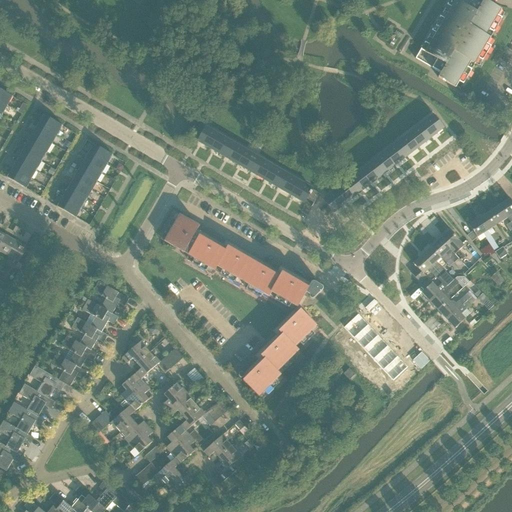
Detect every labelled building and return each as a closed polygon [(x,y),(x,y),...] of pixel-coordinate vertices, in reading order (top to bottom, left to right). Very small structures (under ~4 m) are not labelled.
[(450,0),(447,5),(452,8),(445,20),(440,17),(437,22),(435,26),(432,32),(437,35),(430,47),(425,44),(422,48),(419,54),(416,59),(441,74),(438,78),(456,89),(459,83),(463,85),(472,71),(467,69),(471,63),(475,65),(479,59),(483,61),(491,47),(487,44),(491,38),(487,36),(490,30),(494,33),(497,28),(498,26),(502,18),(498,16),(502,10),(484,0),(484,1),(482,0),(450,0)] [(0,102),(8,107),(14,97),(0,89),(0,102)] [(0,113),(3,116),(8,107),(0,102),(0,113)] [(58,136),(64,126),(45,115),(39,125),(58,136)] [(433,136),(434,135),(443,128),(434,116),(423,124),(433,136)] [(421,145),(433,136),(423,124),(411,133),(421,145)] [(53,145),(58,136),(39,125),(34,134),(53,145)] [(215,151),(223,137),(207,128),(199,141),(215,151)] [(408,155),(421,145),(411,133),(399,143),(408,155)] [(47,154),(53,145),(34,134),(29,143),(47,154)] [(228,158),(236,144),(223,137),(215,151),(228,158)] [(66,141),(63,146),(69,149),(72,144),(66,141)] [(42,163),(47,154),(29,143),(23,151),(42,163)] [(396,164),(408,155),(399,143),(387,152),(396,164)] [(108,166),(114,156),(95,144),(89,154),(108,166)] [(241,166),(249,152),(236,144),(228,158),(241,166)] [(37,171),(42,163),(23,151),(18,160),(37,171)] [(255,174),(263,160),(249,152),(241,166),(255,174)] [(384,174),(396,164),(387,152),(375,161),(384,174)] [(103,175),(108,166),(89,154),(84,163),(103,175)] [(32,180),(37,171),(18,160),(13,169),(32,180)] [(268,181),(276,168),(263,160),(255,174),(268,181)] [(372,183),(384,174),(375,161),(363,170),(372,183)] [(98,183),(103,175),(84,163),(78,172),(98,183)] [(281,189),(289,175),(276,168),(268,181),(281,189)] [(27,189),(32,180),(13,169),(8,178),(27,189)] [(360,192),(372,183),(363,170),(351,180),(360,192)] [(93,192),(98,183),(78,172),(73,181),(93,192)] [(294,197),(302,183),(289,175),(281,189),(294,197)] [(348,202),(360,192),(351,180),(339,189),(348,202)] [(87,201),(93,192),(73,181),(68,189),(87,201)] [(305,203),(307,199),(313,189),(302,183),(294,197),(305,203)] [(82,210),(87,201),(68,189),(63,198),(82,210)] [(313,189),(307,199),(315,203),(320,194),(313,189)] [(334,212),(348,202),(339,189),(325,200),(334,212)] [(77,218),(82,210),(63,198),(58,207),(77,218)] [(511,201),(510,199),(500,206),(508,217),(511,223),(511,201)] [(498,224),(508,217),(500,206),(490,212),(498,224)] [(492,228),(498,224),(490,212),(480,219),(488,230),(495,241),(500,239),(492,228)] [(200,227),(189,220),(180,215),(177,221),(173,219),(164,234),(168,236),(165,242),(194,259),(192,263),(207,272),(209,268),(215,271),(218,267),(223,270),(220,274),(235,283),(238,279),(249,285),(246,289),(261,298),(264,294),(270,297),(272,293),(277,296),(275,300),(290,309),(292,305),(298,308),(306,294),(310,296),(310,297),(310,298),(310,299),(311,299),(312,300),(313,300),(314,300),(315,299),(323,291),(323,290),(324,290),(324,289),(323,289),(323,288),(323,287),(313,282),(315,280),(314,278),(312,278),(310,278),(309,279),(307,282),(280,266),(279,269),(226,240),(224,244),(199,229),(200,227)] [(474,231),(468,236),(473,241),(478,237),(483,234),(490,245),(494,251),(498,248),(495,242),(495,241),(488,230),(480,219),(470,226),(474,231)] [(17,242),(15,241),(8,237),(12,231),(8,229),(5,235),(7,236),(0,246),(0,251),(8,256),(17,242)] [(465,246),(459,241),(450,230),(441,239),(459,259),(461,261),(466,257),(460,251),(465,246)] [(17,242),(8,256),(19,263),(27,248),(19,243),(22,237),(18,235),(15,241),(17,242)] [(459,259),(441,239),(432,247),(442,257),(445,254),(454,263),(459,259)] [(437,262),(442,257),(432,247),(423,255),(442,275),(446,271),(437,262)] [(502,247),(495,252),(499,258),(506,253),(502,247)] [(438,279),(442,275),(423,255),(414,264),(418,268),(412,274),(421,283),(427,277),(424,274),(429,269),(438,279)] [(454,280),(446,271),(442,275),(438,279),(442,284),(437,288),(433,283),(422,293),(431,302),(454,280)] [(506,281),(497,272),(491,278),(500,287),(506,281)] [(472,288),(479,281),(473,274),(466,281),(472,288)] [(454,280),(431,302),(439,311),(449,301),(449,300),(449,299),(449,298),(449,297),(449,296),(448,296),(448,295),(448,294),(459,283),(455,279),(454,280)] [(112,314),(113,314),(119,303),(125,306),(129,299),(99,282),(94,292),(106,299),(101,308),(112,314)] [(477,299),(479,296),(483,293),(479,289),(473,294),(477,299)] [(449,301),(439,311),(447,319),(447,320),(472,296),(469,292),(456,303),(455,302),(453,301),(450,302),(449,301)] [(472,296),(447,320),(456,329),(466,319),(465,318),(471,313),(467,309),(476,301),(472,296)] [(483,302),(489,308),(495,302),(490,296),(483,302)] [(119,317),(113,314),(112,314),(101,308),(84,298),(83,301),(87,303),(83,310),(92,315),(87,323),(91,326),(102,333),(109,321),(115,325),(119,317)] [(317,326),(310,320),(301,310),(279,332),(283,335),(261,357),(265,360),(243,381),(259,397),(264,392),(267,396),(280,384),(276,380),(281,375),(278,372),(282,368),(285,371),(298,359),(294,355),(299,351),(296,347),(300,343),(303,346),(315,335),(312,331),(317,326)] [(343,331),(353,341),(368,327),(367,325),(358,317),(343,331)] [(91,326),(87,323),(78,319),(73,328),(85,336),(80,344),(92,350),(98,340),(104,343),(108,336),(102,333),(91,326)] [(368,327),(353,341),(362,350),(377,336),(368,327)] [(80,344),(68,336),(62,347),(74,354),(70,362),(81,368),(87,358),(93,361),(98,354),(92,350),(80,344)] [(377,336),(362,350),(372,359),(386,345),(377,336)] [(137,365),(150,353),(146,348),(147,347),(142,342),(137,346),(133,350),(122,359),(127,364),(132,360),(137,365)] [(372,359),(371,359),(382,369),(396,355),(386,345),(372,359)] [(171,354),(179,363),(184,358),(176,350),(171,354)] [(141,379),(160,362),(156,357),(154,358),(150,353),(137,365),(141,369),(136,374),(141,379)] [(70,362),(57,354),(51,365),(64,372),(60,380),(66,384),(70,387),(77,376),(83,379),(87,372),(81,368),(70,362)] [(174,366),(179,363),(171,354),(167,358),(174,366)] [(396,355),(382,369),(394,381),(408,368),(396,355)] [(170,370),(174,366),(167,358),(162,361),(170,370)] [(165,374),(170,370),(162,361),(158,365),(165,374)] [(60,380),(36,366),(30,377),(43,384),(38,392),(49,399),(49,398),(55,388),(62,391),(66,384),(60,380)] [(202,366),(195,373),(202,380),(209,373),(202,366)] [(350,380),(356,375),(350,368),(344,374),(350,380)] [(362,369),(355,373),(358,378),(365,374),(362,369)] [(146,384),(141,379),(136,374),(121,386),(126,391),(121,396),(125,401),(146,384)] [(168,411),(188,393),(183,388),(182,389),(177,383),(164,395),(169,400),(163,405),(168,411)] [(146,384),(125,401),(128,404),(123,408),(120,405),(109,415),(114,421),(130,407),(130,406),(135,412),(149,400),(145,394),(150,389),(146,384)] [(38,392),(30,388),(25,385),(20,395),(32,402),(28,410),(27,410),(39,417),(39,416),(45,406),(51,409),(55,402),(49,398),(49,399),(38,392)] [(113,385),(109,393),(116,398),(121,390),(113,385)] [(397,385),(391,393),(396,397),(402,389),(397,385)] [(183,416),(196,404),(192,399),(193,398),(188,393),(168,411),(173,416),(178,411),(183,416)] [(222,401),(217,405),(225,414),(229,410),(222,401)] [(27,410),(28,410),(15,403),(9,412),(22,419),(17,428),(28,435),(34,424),(41,427),(45,420),(39,416),(39,417),(27,410)] [(186,431),(187,431),(204,416),(207,414),(202,408),(201,409),(196,404),(183,416),(187,421),(182,425),(186,431)] [(217,405),(213,409),(220,418),(225,414),(217,405)] [(129,417),(135,412),(130,406),(130,407),(111,423),(115,428),(116,427),(121,433),(134,422),(129,417)] [(216,422),(220,418),(213,409),(208,413),(216,422)] [(101,416),(109,425),(114,421),(109,415),(106,412),(101,416)] [(207,414),(204,416),(211,426),(216,422),(208,413),(207,414)] [(105,429),(109,425),(101,416),(97,420),(105,429)] [(101,432),(105,429),(97,420),(92,424),(100,433),(101,432)] [(17,428),(4,421),(0,427),(0,431),(11,438),(6,446),(6,447),(17,453),(18,453),(24,442),(30,446),(34,438),(28,435),(17,428)] [(128,445),(148,427),(144,422),(138,427),(134,422),(121,433),(125,438),(124,439),(128,445)] [(241,423),(240,422),(236,426),(241,432),(246,428),(241,423)] [(96,437),(100,433),(92,424),(88,428),(96,437)] [(191,436),(187,431),(186,431),(182,425),(167,438),(172,443),(166,448),(171,454),(191,436)] [(152,443),(148,438),(153,433),(148,427),(128,445),(133,450),(135,449),(140,454),(152,443)] [(96,437),(104,446),(109,442),(101,432),(100,433),(96,437)] [(219,458),(232,446),(228,441),(229,440),(224,434),(204,452),(209,457),(214,452),(219,458)] [(176,458),(181,463),(194,451),(190,447),(196,441),(191,436),(171,454),(175,458),(176,458)] [(253,445),(258,441),(253,436),(249,440),(253,445)] [(6,446),(0,442),(0,456),(0,467),(7,471),(13,461),(19,464),(24,456),(18,453),(17,453),(6,447),(6,446)] [(222,473),(242,456),(237,450),(236,451),(232,446),(219,458),(223,462),(218,467),(218,468),(222,473)] [(152,452),(146,457),(147,457),(151,463),(157,458),(152,452)] [(119,453),(114,457),(120,464),(125,459),(119,453)] [(175,469),(181,463),(176,458),(175,458),(156,475),(161,481),(163,480),(167,485),(180,473),(175,469)] [(151,463),(147,467),(155,476),(159,472),(151,463)] [(150,480),(155,476),(147,467),(142,471),(150,480)] [(146,484),(150,480),(142,471),(138,475),(146,484)] [(180,473),(167,485),(171,490),(170,492),(175,497),(195,479),(190,473),(184,478),(180,473)] [(141,488),(146,484),(138,475),(133,479),(141,488)] [(86,491),(90,486),(82,480),(78,484),(86,491)] [(106,510),(113,502),(124,511),(131,503),(105,481),(99,487),(105,492),(96,501),(96,502),(106,510)] [(72,507),(71,508),(75,511),(104,511),(106,510),(96,502),(96,501),(80,487),(74,494),(79,498),(72,507)] [(75,511),(71,508),(72,507),(55,493),(50,500),(55,504),(48,511),(75,511)] [(44,511),(30,500),(25,507),(30,511),(28,511),(44,511)]
